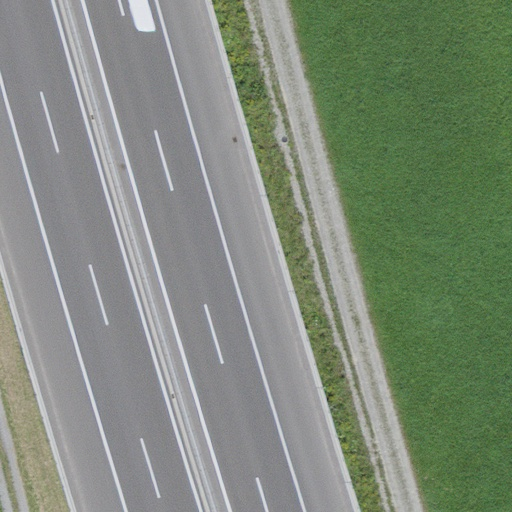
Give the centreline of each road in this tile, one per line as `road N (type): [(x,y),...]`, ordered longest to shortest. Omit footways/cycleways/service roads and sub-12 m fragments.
road 1 (track): [(271,0),(419,511)]
road 2 (motorway): [(267,511),(119,0)]
road 3 (motorway): [(15,0),(163,511)]
